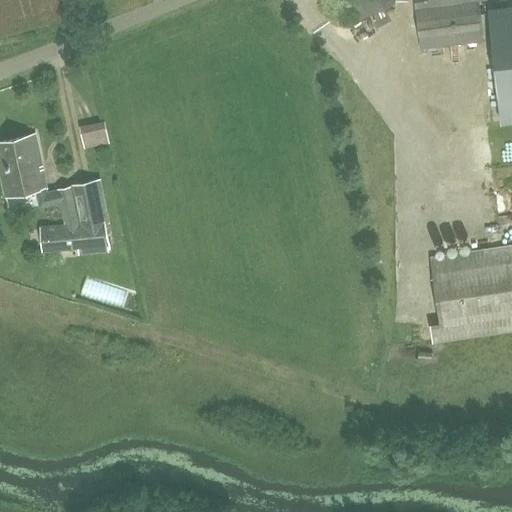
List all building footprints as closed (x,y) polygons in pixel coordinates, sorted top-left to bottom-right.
[(351,0),(361,18),(394,2),(393,0),(351,0)] [(483,40),(478,1),(482,0),(414,0),(420,47),(483,40)] [(383,25),(398,23),(396,7),(381,9),(383,25)] [(374,26),(369,17),(363,20),(367,29),(374,26)] [(511,47),(498,49),(493,56),(501,122),(511,120),(511,47)] [(87,107),(106,102),(99,76),(80,81),(87,107)] [(115,125),(89,131),(93,148),(119,142),(115,125)] [(44,187),(46,187),(35,134),(0,141),(0,160),(7,195),(34,190),(44,187)] [(105,220),(99,185),(98,180),(73,185),(73,186),(59,189),(45,192),(44,187),(34,190),(36,198),(42,203),(61,199),(65,223),(41,225),(44,250),(79,247),(80,253),(109,250),(108,245),(109,245),(105,220)] [(432,342),(511,330),(511,246),(430,259),(440,324),(430,325),(432,342)] [(97,280),(91,298),(133,311),(138,293),(97,280)]
